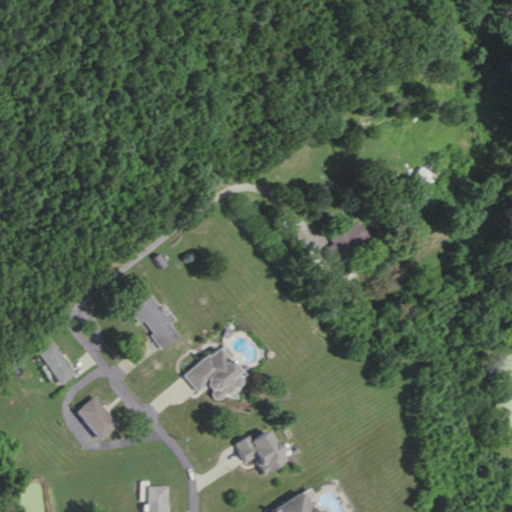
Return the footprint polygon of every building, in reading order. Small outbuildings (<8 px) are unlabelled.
[(417,187),(428,174),(418,165),(407,178),(417,187)] [(329,263),(363,235),(350,219),(316,247),(329,263)] [(161,311),(147,294),(128,309),(158,348),(176,334),(166,321),(172,317),(165,309),(161,311)] [(34,351),(57,384),(73,373),(50,340),(34,351)] [(194,391),(202,384),(216,401),(240,381),(233,372),(235,370),(216,345),(180,374),(194,391)] [(97,439),(116,424),(92,395),(73,410),(97,439)] [(260,474),(284,459),(264,428),(246,440),(243,435),(230,443),(241,461),(249,456),(260,474)] [(164,511),(165,484),(139,483),(139,499),(144,499),(143,511),(164,511)] [(311,511),(309,508),(311,506),(307,500),(311,497),(304,486),(264,511),(311,511)]
